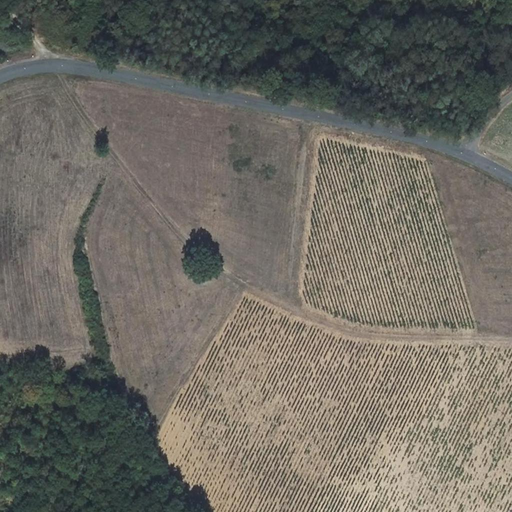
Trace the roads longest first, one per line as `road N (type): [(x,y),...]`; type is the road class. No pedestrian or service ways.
road 1 (track): [(0,3),(178,233),(246,282),(326,322),(373,334),(511,340)]
road 2 (tertiary): [(466,152),(115,72),(54,64),(0,75)]
